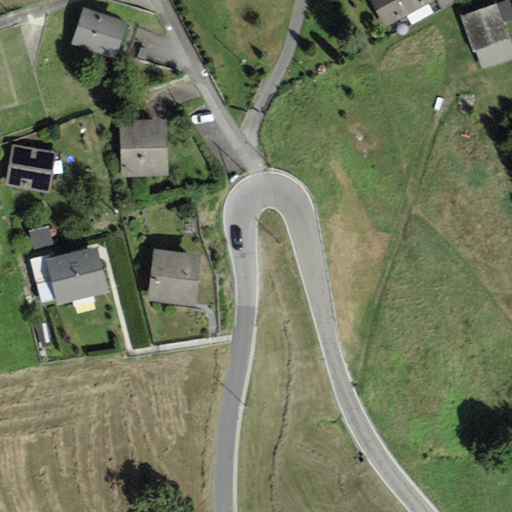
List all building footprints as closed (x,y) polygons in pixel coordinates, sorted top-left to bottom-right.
[(369,0),(385,29),(435,2),(433,0),(369,0)] [(511,7),(509,0),(507,0),(497,4),(503,23),(511,20),(511,7)] [(497,4),(460,17),(473,51),(476,50),(509,38),(503,23),(497,4)] [(82,7),(70,45),(115,59),(127,22),(82,7)] [(511,60),(511,46),(509,38),(476,50),(483,70),(511,60)] [(119,122),(121,178),(168,177),(167,121),(119,122)] [(56,157),(11,149),(4,190),(49,198),(56,157)] [(49,225),(28,230),(34,258),(55,253),(49,225)] [(45,261),(57,306),(108,293),(97,248),(45,261)] [(202,256),(153,250),(147,301),(196,307),(202,256)]
